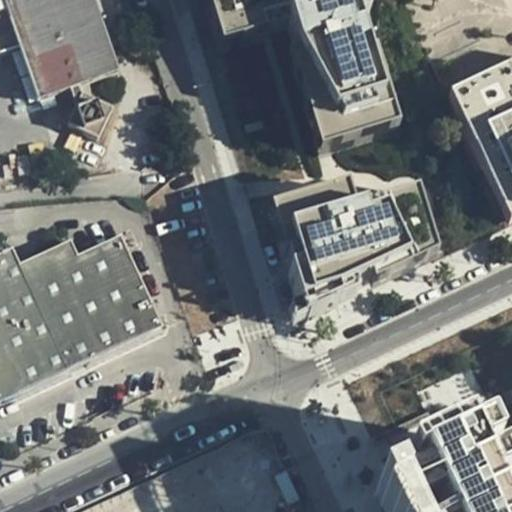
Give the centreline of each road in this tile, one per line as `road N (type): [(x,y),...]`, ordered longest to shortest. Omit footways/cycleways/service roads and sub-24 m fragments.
road 1 (unknown): [(0,226),(116,211),(134,218),(178,336),(172,349),(0,428)]
road 2 (residential): [(272,388),(156,0)]
road 3 (secondary): [(0,510),(272,388)]
road 4 (secondary): [(272,388),(511,278)]
road 5 (residential): [(272,388),(329,511)]
